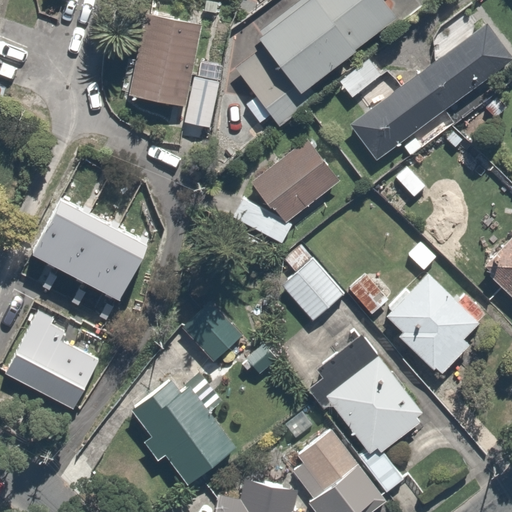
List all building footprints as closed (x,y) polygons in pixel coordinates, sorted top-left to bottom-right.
[(280,0),(255,21),(262,30),(233,54),(283,114),(318,85),(309,74),(393,4),(389,0),(280,0)] [(185,98),(196,18),(135,9),(124,89),(185,98)] [(380,74),(364,51),(331,74),(348,97),(380,74)] [(440,108),(413,70),(349,116),(376,154),(440,108)] [(338,174),(304,132),(251,174),(285,216),(338,174)] [(145,229),(59,188),(31,245),(117,286),(145,229)] [(239,192),(228,213),(276,240),(288,219),(239,192)] [(511,227),(481,257),(511,290),(511,227)] [(438,250),(423,233),(405,249),(420,266),(438,250)] [(302,236),(279,255),(289,267),(277,276),(308,314),(343,286),(302,236)] [(387,291),(365,266),(345,282),(368,308),(387,291)] [(426,267),(385,311),(397,323),(392,329),(437,372),(471,335),(464,329),(477,315),(426,267)] [(246,323),(212,288),(176,323),(210,358),(246,323)] [(98,338),(34,306),(4,366),(69,398),(98,338)] [(425,407),(377,345),(322,388),(370,449),(425,407)] [(130,405),(146,426),(138,432),(158,459),(167,452),(190,480),(237,443),(178,368),(130,405)] [(450,434),(431,410),(388,446),(408,469),(450,434)] [(358,511),(384,492),(331,425),(283,464),(321,511),(358,511)] [(242,476),(239,489),(215,484),(210,511),(306,511),(309,502),(295,499),(298,486),(242,476)]
